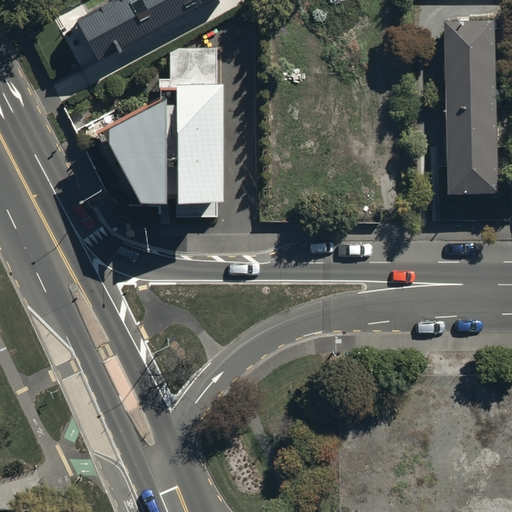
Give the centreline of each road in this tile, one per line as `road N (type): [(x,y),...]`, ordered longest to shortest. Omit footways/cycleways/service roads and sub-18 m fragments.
road 1 (tertiary): [(0,71),(95,230),(136,261),(232,272),(511,274)]
road 2 (tertiary): [(173,440),(225,366),(284,328),(376,304),(511,297)]
road 3 (tertiary): [(155,511),(89,359),(46,291),(33,197)]
road 4 (tertiary): [(33,197),(95,287),(173,440)]
